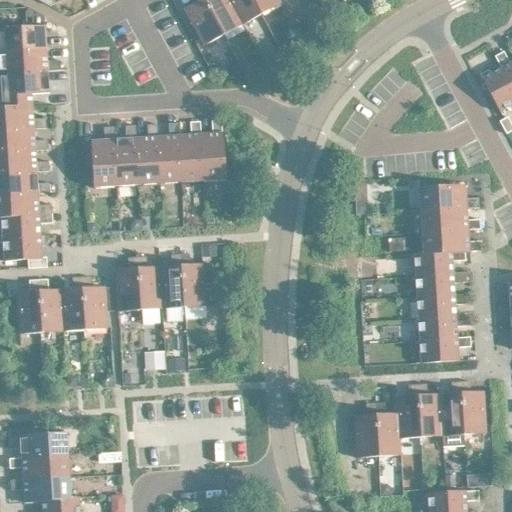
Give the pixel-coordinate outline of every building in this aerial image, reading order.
[(226,31),(209,0),(197,0),(187,5),(206,41),(226,31)] [(209,0),(226,31),(245,20),(233,0),(209,0)] [(233,0),(245,20),(264,10),(258,0),(233,0)] [(258,0),(264,10),(281,0),(258,0)] [(1,25),(2,48),(45,45),(45,46),(49,46),(47,12),(31,3),(28,9),(29,24),(1,25)] [(310,17),(299,23),(304,30),(315,24),(310,17)] [(2,48),(3,69),(46,67),(50,67),(63,66),(62,56),(50,57),(49,46),(45,46),(45,45),(2,48)] [(497,52),(503,64),(504,63),(511,77),(511,58),(506,47),(497,52)] [(255,56),(245,62),(250,71),(260,66),(255,56)] [(240,58),(230,63),(236,73),(245,68),(240,58)] [(511,77),(504,63),(503,64),(493,69),(491,65),(482,70),(503,108),(511,102),(511,77)] [(3,69),(5,103),(5,104),(31,103),(31,104),(35,103),(34,90),(52,89),(50,67),(46,67),(3,69)] [(0,103),(0,126),(32,124),(32,125),(37,125),(49,124),(48,114),(36,115),(35,103),(31,104),(31,103),(5,104),(5,103),(0,103)] [(502,117),(509,130),(511,128),(511,116),(510,113),(502,117)] [(215,129),(203,130),(204,134),(203,134),(206,177),(228,176),(224,116),(214,117),(215,129)] [(193,131),(182,131),(182,136),(181,136),(184,178),(206,177),(203,134),(204,134),(203,130),(203,117),(192,118),(193,131)] [(172,132),(160,133),(161,137),(160,137),(163,180),(184,178),(181,136),(182,136),(182,131),(181,119),(171,119),(172,132)] [(150,133),(139,134),(139,138),(138,138),(141,181),(163,180),(160,137),(161,137),(160,133),(159,120),(149,121),(150,133)] [(129,135),(117,135),(117,140),(119,182),(141,181),(138,138),(139,138),(139,134),(138,121),(128,122),(129,135)] [(117,140),(117,135),(116,123),(106,123),(107,136),(94,137),(97,184),(119,182),(117,140)] [(0,126),(0,148),(33,146),(33,147),(38,147),(50,146),(50,136),(37,136),(37,125),(32,125),(32,124),(0,126)] [(0,148),(0,169),(35,168),(39,168),(52,167),(51,157),(39,158),(38,147),(33,147),(33,146),(0,148)] [(0,169),(0,191),(36,189),(36,190),(41,190),(53,189),(52,179),(40,180),(39,168),(35,168),(0,169)] [(421,185),(422,207),(465,204),(465,205),(469,205),(482,204),(481,194),(469,194),(468,182),(421,185)] [(0,213),(4,214),(4,213),(55,210),(54,200),(41,201),(41,190),(36,190),(36,189),(0,191),(0,213)] [(370,190),(358,190),(359,212),(371,211),(370,190)] [(422,207),(423,229),(466,226),(471,226),(483,225),(482,215),(470,216),(469,205),(465,205),(465,204),(422,207)] [(4,213),(4,214),(5,234),(43,232),(43,231),(43,220),(55,219),(55,210),(4,213)] [(137,216),(133,220),(134,227),(144,226),(144,216),(137,216)] [(97,218),(90,218),(90,230),(102,230),(102,224),(97,218)] [(423,229),(424,249),(429,249),(429,250),(467,248),(484,247),(484,237),(471,238),(471,226),(466,226),(423,229)] [(43,232),(5,234),(6,256),(2,256),(2,257),(30,255),(31,264),(49,263),(49,253),(45,254),(44,241),(48,241),(48,231),(43,231),(43,232)] [(417,250),(418,272),(456,270),(456,269),(455,258),(468,257),(467,248),(429,250),(429,249),(424,249),(417,250)] [(174,263),(162,264),(164,304),(186,303),(182,250),(173,251),(174,263)] [(192,250),(182,250),(186,303),(208,301),(206,261),(193,262),(192,250)] [(149,252),(139,253),(143,305),(164,304),(162,264),(149,264),(149,252)] [(143,305),(139,253),(130,254),(131,266),(118,266),(120,307),(143,305)] [(418,272),(419,294),(457,291),(456,279),(469,278),(469,268),(456,269),(456,270),(418,272)] [(93,272),(84,273),(87,326),(109,324),(107,284),(94,285),(93,272)] [(75,286),(63,286),(66,327),(87,326),(84,273),(75,274),(75,286)] [(50,275),(41,276),(44,328),(66,327),(63,286),(51,287),(50,275)] [(44,328),(41,276),(31,276),(32,288),(19,289),(22,329),(44,328)] [(18,277),(9,277),(9,286),(19,286),(18,277)] [(419,294),(421,315),(458,313),(458,312),(458,301),(471,300),(470,290),(457,291),(419,294)] [(421,315),(422,337),(460,335),(460,334),(459,322),(472,322),(471,311),(458,312),(458,313),(421,315)] [(460,335),(422,337),(423,359),(461,357),(460,344),(473,343),(473,333),(460,334),(460,335)] [(166,348),(147,349),(148,365),(167,364),(166,348)] [(187,355),(170,355),(171,368),(187,367),(187,355)] [(139,369),(126,369),(127,380),(140,380),(139,369)] [(109,370),(104,376),(104,381),(104,382),(105,382),(116,382),(116,380),(116,370),(109,370)] [(69,372),(69,383),(71,383),(80,382),(80,371),(69,372)] [(472,377),(463,378),(466,430),(488,429),(486,389),(473,389),(472,377)] [(454,390),(442,391),(444,432),(466,430),(463,378),(453,378),(454,390)] [(398,394),(399,410),(399,415),(400,415),(401,434),(402,434),(423,433),(420,380),(410,381),(411,393),(398,394)] [(429,380),(420,380),(423,433),(444,432),(442,391),(430,392),(429,380)] [(387,399),(377,400),(381,452),(403,451),(402,434),(401,434),(400,415),(399,415),(399,410),(388,411),(387,399)] [(381,452),(377,400),(368,400),(369,412),(356,413),(359,453),(381,452)] [(28,422),(18,422),(18,424),(19,431),(29,431),(28,423),(28,422)] [(23,442),(24,454),(28,453),(28,454),(69,452),(67,429),(10,433),(11,443),(23,442)] [(115,449),(105,449),(106,459),(116,459),(115,449)] [(24,464),(25,475),(30,475),(30,476),(71,473),(69,452),(28,454),(28,453),(24,454),(11,454),(12,465),(24,464)] [(457,471),(447,472),(448,485),(457,485),(457,471)] [(26,498),(44,497),(68,495),(68,494),(72,494),(71,473),(30,476),(30,475),(25,475),(13,476),(13,486),(26,486),(26,498)] [(389,481),(383,481),(384,492),(394,491),(394,485),(389,481)] [(430,490),(431,511),(469,510),(469,509),(469,497),(482,497),(481,487),(430,490)] [(31,511),(82,511),(81,493),(72,494),(68,494),(68,495),(44,497),(44,509),(31,510),(31,511)]
